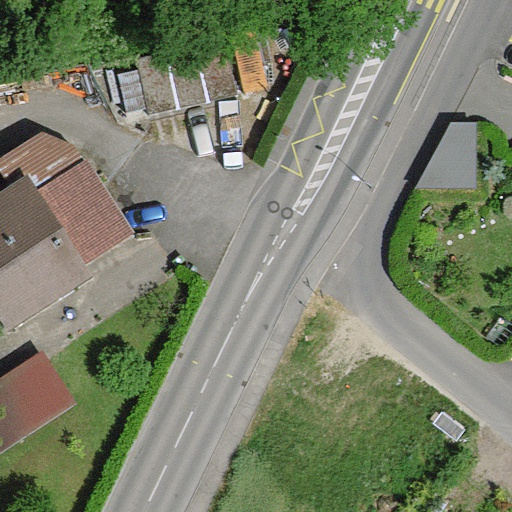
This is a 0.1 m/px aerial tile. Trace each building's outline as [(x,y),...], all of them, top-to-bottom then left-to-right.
[(227,40),(137,60),(150,116),(240,96),(227,40)] [(0,164),(0,170),(15,193),(27,185),(35,198),(85,166),(74,149),(44,137),(0,164)] [(85,166),(35,198),(80,268),(134,234),(90,164),(85,166)] [(15,193),(0,202),(0,314),(10,330),(88,279),(80,268),(35,198),(27,185),(15,193)] [(0,455),(78,406),(45,354),(0,382),(0,455)]
